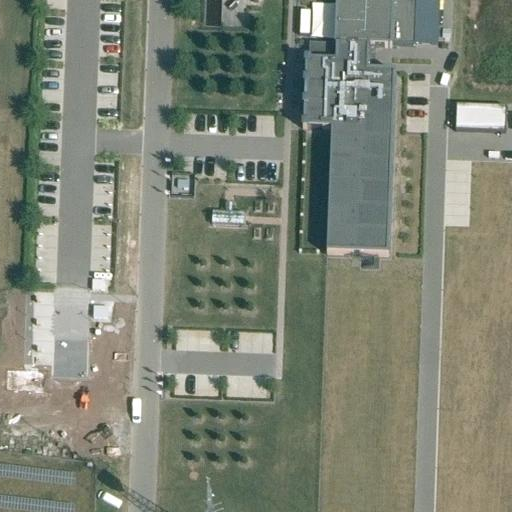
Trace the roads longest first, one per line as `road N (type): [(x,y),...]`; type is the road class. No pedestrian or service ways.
road 1 (residential): [(143,511),(160,0)]
road 2 (unknown): [(82,132),(77,280)]
road 3 (track): [(145,459),(0,443)]
road 4 (unknown): [(86,0),(82,132)]
